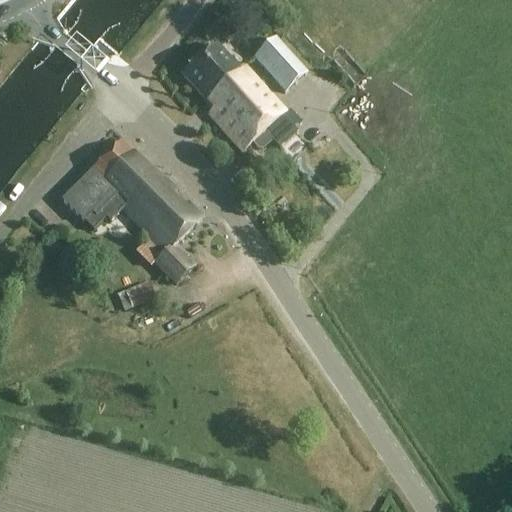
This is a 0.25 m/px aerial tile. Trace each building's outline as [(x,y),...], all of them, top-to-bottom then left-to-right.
[(254,61),(285,96),(307,76),(276,41),(254,61)] [(216,48),(181,78),(213,113),(227,100),(230,103),(234,99),(237,102),(257,84),(244,70),(240,74),(216,48)] [(334,64),(351,81),(357,75),(341,58),(334,64)] [(257,84),(237,102),(235,104),(264,135),(286,116),(257,84)] [(273,144),(264,135),(235,104),(237,102),(234,99),(230,103),(227,100),(213,113),(208,117),(242,155),(252,147),(258,153),(262,154),(273,144)] [(283,118),(293,129),(300,123),(290,112),(286,116),(283,118)] [(165,256),(155,266),(176,288),(194,269),(174,249),(201,222),(186,207),(183,210),(174,200),(177,197),(123,143),(63,204),(83,224),(93,233),(105,221),(109,225),(122,213),(149,240),(165,256)] [(254,156),(246,164),(257,176),(265,168),(254,156)] [(83,257),(114,290),(120,298),(118,300),(122,308),(124,315),(132,312),(132,313),(156,303),(149,284),(141,288),(130,276),(129,277),(98,244),(83,257)]
